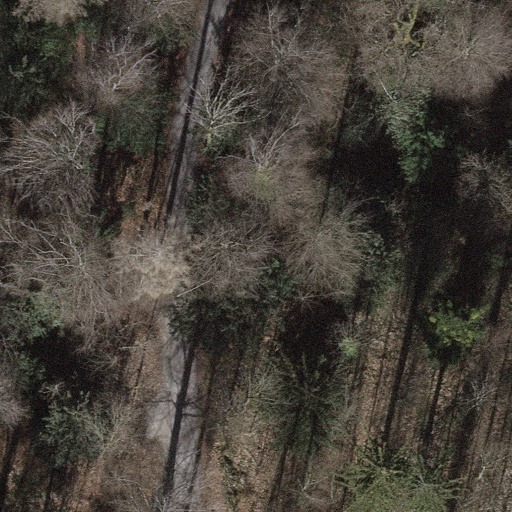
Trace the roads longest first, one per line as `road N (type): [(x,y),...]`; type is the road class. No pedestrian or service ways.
road 1 (track): [(179,240),(184,511)]
road 2 (track): [(220,0),(180,171),(179,240)]
